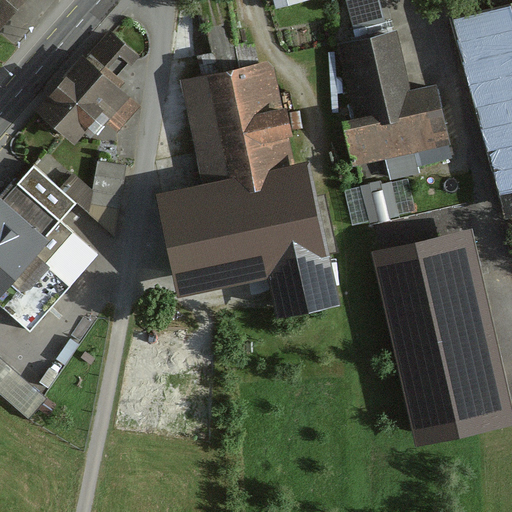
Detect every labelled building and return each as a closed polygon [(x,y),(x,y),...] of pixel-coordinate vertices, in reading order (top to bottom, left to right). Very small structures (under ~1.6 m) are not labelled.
[(0,0),(0,32),(30,0),(0,0)] [(349,0),(353,22),(382,17),(378,0),(349,0)] [(511,1),(458,17),(511,210),(511,1)] [(398,31),(345,41),(360,112),(340,116),(350,163),(390,155),(394,172),(456,160),(442,89),(411,95),(398,31)] [(137,56),(112,35),(45,115),(81,145),(102,119),(121,134),(146,104),(117,81),(137,56)] [(209,79),(191,82),(213,190),(168,199),(185,283),(274,264),(284,310),(340,298),(313,164),(295,168),(274,63),(262,65),(256,40),(203,51),(209,79)] [(33,165),(0,202),(0,303),(32,331),(98,254),(63,224),(80,205),(33,165)] [(401,213),(391,175),(345,187),(355,225),(401,213)] [(511,403),(473,228),(372,250),(416,447),(511,425),(511,403)] [(0,358),(0,391),(33,420),(49,401),(0,358)]
